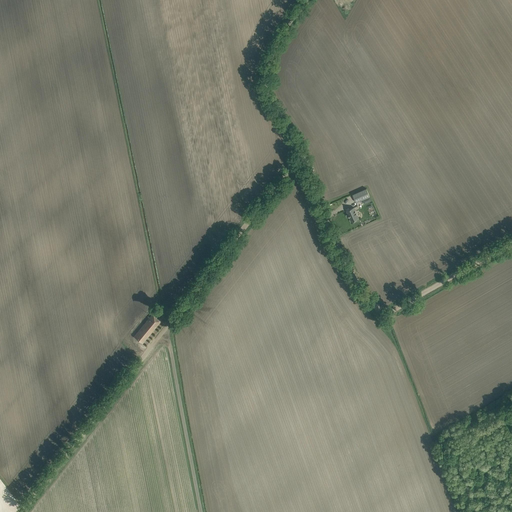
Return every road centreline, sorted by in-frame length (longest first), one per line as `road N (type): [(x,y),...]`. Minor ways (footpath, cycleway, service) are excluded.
road 1 (track): [(18,511),(303,153)]
road 2 (track): [(511,241),(383,311),(344,260),(303,153)]
road 3 (track): [(201,511),(166,327)]
road 4 (track): [(303,153),(271,98),(268,72),(306,0)]
